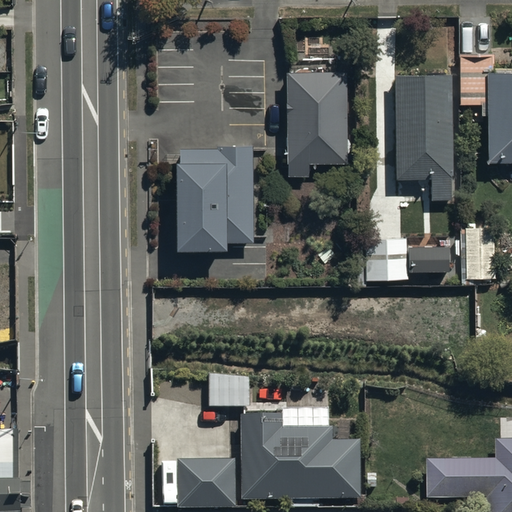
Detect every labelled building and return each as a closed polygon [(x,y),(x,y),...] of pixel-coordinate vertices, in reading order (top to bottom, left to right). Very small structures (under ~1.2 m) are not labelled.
[(459,100),(488,101),(488,67),(488,49),(459,49),(459,100)] [(344,63),(284,64),(285,171),(308,171),(308,154),(345,154),(344,63)] [(511,66),(488,67),(488,101),(489,156),(511,155),(511,66)] [(450,67),(393,67),(394,171),(430,171),(430,195),(437,195),(437,202),(450,202),(450,67)] [(251,140),(174,140),(174,237),(251,236),(251,140)] [(460,273),(494,273),(494,221),(464,222),(464,225),(460,225),(460,273)] [(407,276),(407,234),(368,234),(368,276),(407,276)] [(448,243),(408,243),(408,268),(448,268),(448,243)] [(460,314),(420,312),(420,325),(459,326),(460,314)] [(453,341),(414,340),(413,361),(453,362),(453,341)] [(239,410),(238,493),(358,492),(358,434),(329,434),(329,421),(280,421),(280,409),(239,410)] [(0,422),(0,505),(20,506),(20,459),(14,459),(14,423),(0,422)] [(495,454),(426,455),(427,494),(486,493),(485,511),(511,511),(511,434),(494,435),(495,454)] [(233,454),(176,453),(176,501),(233,501),(233,454)]
